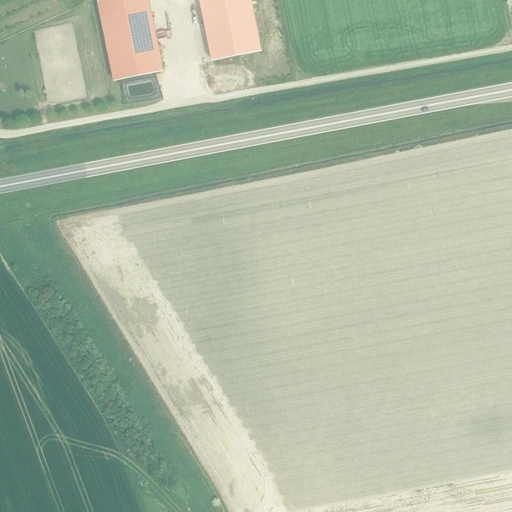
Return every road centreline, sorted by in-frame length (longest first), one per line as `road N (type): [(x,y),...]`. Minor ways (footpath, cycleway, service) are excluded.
road 1 (trunk): [(0,186),(511,90)]
road 2 (unclassified): [(511,45),(0,132)]
